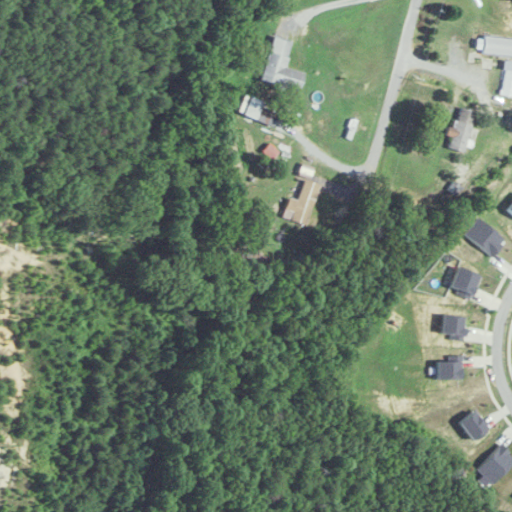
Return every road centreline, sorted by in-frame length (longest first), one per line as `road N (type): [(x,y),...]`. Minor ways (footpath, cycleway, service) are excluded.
road 1 (residential): [(366,192),(417,0)]
road 2 (residential): [(511,409),(493,343),(511,286)]
